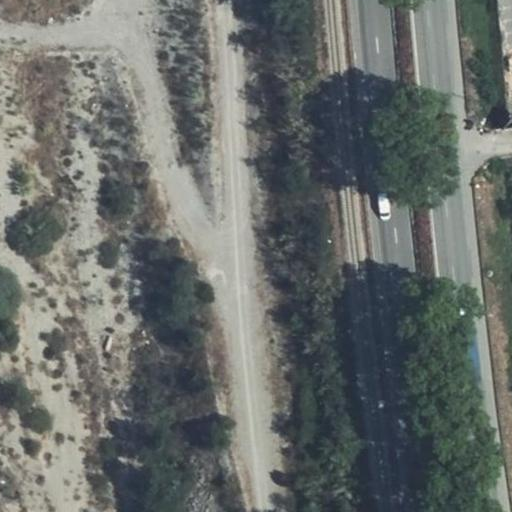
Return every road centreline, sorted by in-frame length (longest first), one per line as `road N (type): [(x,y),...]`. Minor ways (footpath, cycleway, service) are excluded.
road 1 (primary): [(487,511),(430,0)]
road 2 (primary): [(374,0),(429,511)]
road 3 (track): [(209,0),(261,511)]
